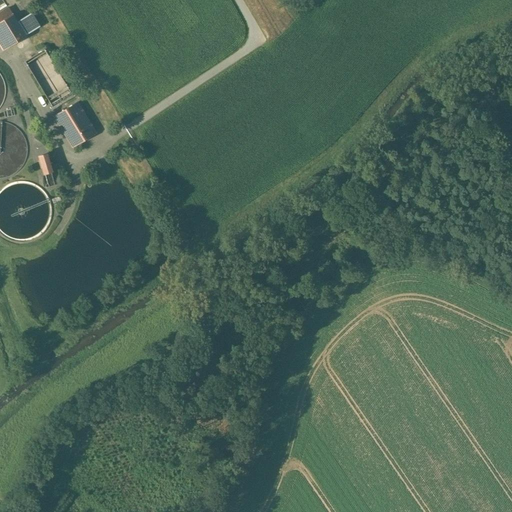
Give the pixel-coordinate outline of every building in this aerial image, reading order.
[(7,8),(0,11),(0,45),(2,49),(10,44),(24,36),(7,8)] [(76,102),(53,116),(72,146),(95,133),(76,102)] [(13,108),(3,111),(4,117),(14,115),(13,108)] [(50,171),(45,154),(38,156),(43,173),(44,173),(47,184),(44,184),(45,188),(54,185),(50,171)] [(62,195),(51,199),(52,203),(63,199),(62,195)]
